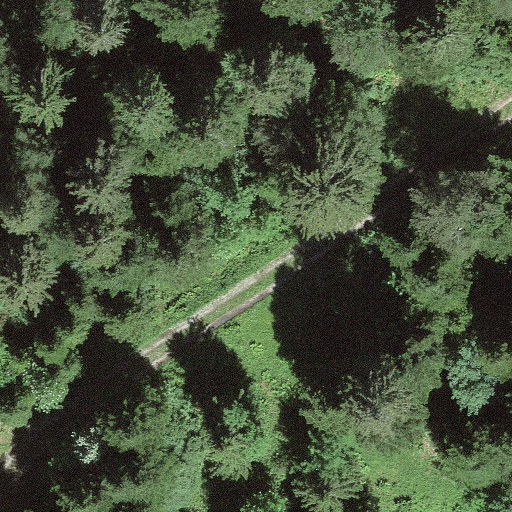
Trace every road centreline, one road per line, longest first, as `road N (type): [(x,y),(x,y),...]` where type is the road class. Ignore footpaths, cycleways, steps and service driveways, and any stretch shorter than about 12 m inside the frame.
road 1 (track): [(511,108),(231,305)]
road 2 (track): [(0,494),(69,419),(231,305)]
